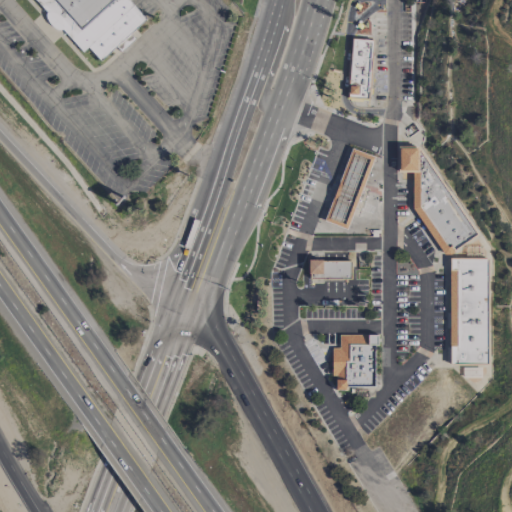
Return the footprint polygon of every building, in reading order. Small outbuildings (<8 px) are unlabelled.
[(35,0),(129,0),(146,18),(131,32),(136,38),(120,51),(116,46),(100,60),(87,46),(82,51),(35,0)] [(353,38),(373,40),(369,101),(348,99),(353,38)] [(399,147),(400,174),(412,174),(413,207),(445,256),(479,234),(419,147),(399,147)] [(324,221),(348,230),(376,157),(353,148),(324,221)] [(450,258),(489,259),(489,364),(450,364),(450,258)] [(309,260),(309,279),(352,279),(352,260),(309,260)] [(340,335),(377,335),(377,388),(336,388),(336,377),(331,376),(331,347),(340,347),(340,335)]
